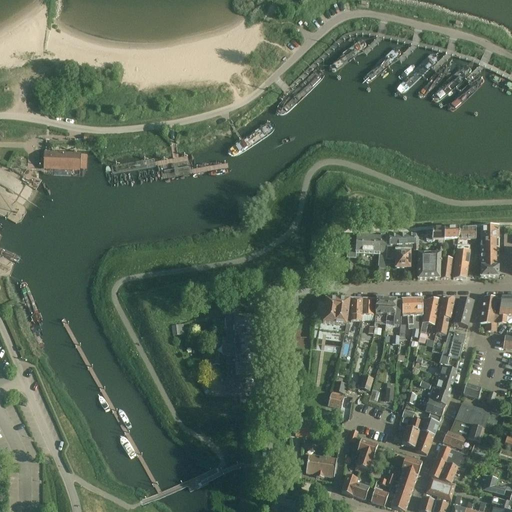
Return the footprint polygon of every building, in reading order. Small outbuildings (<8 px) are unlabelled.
[(328,71),(335,78),(372,43),(365,36),(328,71)] [(390,47),(383,39),(345,74),(352,82),(390,47)] [(366,75),(372,82),(407,50),(401,43),(366,75)] [(426,56),(418,47),(379,84),(387,93),(426,56)] [(391,93),(398,101),(442,59),(435,52),(391,93)] [(459,64),(452,56),(409,95),(416,103),(459,64)] [(440,92),(446,98),(477,68),(471,62),(440,92)] [(319,65),(274,109),(283,118),(327,73),(319,65)] [(492,75),(484,68),(457,95),(464,103),(492,75)] [(511,90),(511,81),(493,72),(490,80),(511,90)] [(278,127),(271,117),(225,148),(232,158),(278,127)] [(41,153),(41,176),(86,177),(86,154),(41,153)] [(490,240),(498,240),(499,227),(489,228),(490,240)] [(459,229),(458,241),(460,241),(460,242),(476,241),(476,228),(459,229)] [(490,240),(489,228),(480,228),(480,240),(489,240),(490,240)] [(444,230),(444,241),(458,241),(459,229),(444,230)] [(433,241),(437,241),(437,245),(444,245),(444,241),(444,230),(427,230),(427,242),(433,242),(433,241)] [(386,248),(386,237),(387,235),(381,235),(380,239),(356,238),(356,240),(352,240),(352,244),(348,244),(346,259),(355,260),(356,255),(379,257),(377,271),(378,271),(377,283),(383,282),(384,272),(385,261),(385,260),(386,248)] [(413,245),(414,249),(414,251),(418,251),(418,235),(386,237),(386,248),(390,248),(390,247),(390,246),(399,246),(413,245)] [(489,240),(480,240),(480,279),(489,279),(489,240)] [(498,279),(498,276),(498,240),(490,240),(489,240),(489,279),(498,279)] [(410,270),(410,249),(412,249),(412,246),(399,247),(399,251),(392,251),(391,247),(390,247),(390,248),(386,248),(385,260),(395,260),(395,269),(410,270)] [(466,280),(466,279),(469,252),(469,247),(457,247),(453,280),(466,280)] [(428,281),(428,255),(417,255),(417,281),(428,281)] [(440,281),(450,280),(452,260),(442,260),(440,281)] [(22,272),(13,276),(30,319),(39,315),(22,272)] [(482,314),(480,325),(486,325),(486,333),(496,333),(496,325),(492,325),(492,323),(498,324),(499,318),(499,315),(494,314),(496,299),(484,299),(482,314)] [(499,318),(498,324),(505,324),(506,318),(508,318),(508,317),(511,316),(511,299),(501,299),(499,315),(499,318)] [(326,300),(325,310),(323,324),(346,328),(348,310),(350,301),(326,300)] [(385,332),(385,328),(385,327),(386,317),(387,301),(376,300),(376,310),(374,321),(380,322),(379,327),(379,332),(385,332)] [(420,333),(421,334),(425,334),(427,325),(434,326),(439,300),(427,301),(420,333)] [(455,300),(441,300),(435,335),(445,337),(448,320),(451,321),(452,310),(455,300)] [(460,300),(457,309),(456,313),(471,316),(474,303),(467,302),(460,300)] [(351,311),(350,317),(350,323),(362,323),(362,321),(362,301),(351,301),(351,311)] [(374,301),(362,301),(362,321),(364,321),(373,322),(374,311),(374,301)] [(386,317),(385,327),(385,328),(393,329),(393,328),(399,328),(401,302),(387,301),(386,317)] [(408,330),(412,330),(412,301),(402,302),(403,312),(402,318),(407,318),(408,330)] [(422,301),(412,301),(412,330),(418,330),(417,324),(417,317),(422,317),(422,301)] [(238,308),(222,309),(222,316),(228,315),(228,318),(226,318),(227,332),(230,332),(230,340),(233,340),(233,342),(235,342),(235,338),(250,338),(250,318),(236,318),(236,315),(238,315),(238,308)] [(467,329),(471,316),(456,313),(453,325),(458,327),(467,329)] [(173,337),(181,336),(180,326),(171,327),(173,337)] [(465,337),(456,334),(449,332),(445,345),(462,349),(465,337)] [(420,334),(418,344),(424,345),(427,335),(420,334)] [(222,346),(223,350),(223,357),(230,356),(230,350),(235,349),(235,358),(251,358),(252,357),(251,338),(250,338),(235,338),(235,342),(233,342),(233,340),(230,340),(218,340),(218,344),(220,346),(222,346)] [(511,350),(511,338),(505,338),(504,340),(503,350),(511,350)] [(445,345),(439,365),(440,365),(447,368),(449,359),(458,361),(458,362),(459,362),(462,349),(445,345)] [(236,378),(242,378),(252,377),(251,358),(235,358),(226,358),(226,366),(235,366),(236,378)] [(447,368),(440,365),(437,373),(435,374),(434,377),(436,378),(453,383),(457,371),(447,368)] [(362,377),(359,388),(370,392),(373,380),(362,377)] [(453,383),(436,378),(433,389),(450,395),(453,383)] [(242,380),(225,380),(225,395),(242,394),(242,380)] [(335,383),(333,393),(343,395),(346,385),(335,383)] [(387,384),(387,390),(385,402),(391,403),(393,385),(387,384)] [(478,401),(481,391),(466,386),(463,397),(478,401)] [(450,395),(433,389),(432,389),(430,395),(428,401),(445,407),(450,395)] [(408,393),(406,404),(411,405),(414,395),(408,393)] [(331,396),(328,407),(341,410),(343,399),(331,396)] [(445,407),(428,401),(424,413),(429,415),(441,419),(445,407)] [(489,413),(462,405),(455,421),(471,427),(471,426),(484,430),(487,422),(489,413)] [(422,422),(412,419),(414,414),(404,411),(402,418),(412,422),(409,429),(417,432),(414,441),(416,442),(430,447),(434,437),(419,432),(422,422)] [(419,432),(434,437),(441,419),(429,415),(427,420),(423,419),(422,422),(419,432)] [(449,434),(465,439),(480,444),(482,435),(493,438),(494,434),(484,430),(471,426),(471,427),(455,421),(449,434)] [(314,427),(296,424),(295,437),(313,440),(314,427)] [(403,440),(395,438),(393,443),(414,449),(416,442),(414,441),(417,432),(409,429),(407,428),(403,440)] [(352,431),(348,442),(354,444),(358,433),(352,431)] [(460,450),(465,439),(449,434),(448,433),(443,444),(460,450)] [(360,454),(373,459),(377,447),(361,441),(357,453),(360,454)] [(416,442),(414,449),(416,450),(416,452),(426,457),(430,447),(416,442)] [(464,452),(463,455),(456,453),(450,451),(441,447),(436,460),(458,468),(465,471),(470,458),(471,455),(464,452)] [(474,447),(472,454),(478,456),(480,449),(474,447)] [(511,454),(498,450),(497,453),(499,454),(497,459),(510,463),(510,462),(511,462),(511,454)] [(356,467),(361,469),(366,471),(368,472),(373,459),(360,454),(356,467)] [(334,479),(337,461),(308,457),(306,475),(316,477),(316,479),(323,480),(324,478),(334,479)] [(418,477),(422,465),(405,459),(401,471),(403,472),(403,471),(418,476),(417,477),(418,477)] [(428,478),(431,479),(451,484),(458,468),(458,469),(458,468),(436,460),(428,478)] [(413,489),(417,477),(418,476),(403,471),(403,472),(399,484),(413,489)] [(509,503),(511,504),(511,493),(505,491),(495,489),(497,481),(491,479),(487,478),(487,477),(483,476),(482,481),(486,482),(483,492),(506,498),(511,499),(509,503)] [(357,481),(347,477),(341,494),(352,498),(352,497),(355,485),(356,485),(357,481)] [(426,495),(436,498),(451,502),(456,486),(451,484),(431,479),(426,495)] [(413,489),(399,484),(395,496),(409,501),(413,489)] [(355,485),(352,497),(365,502),(369,490),(356,485),(355,485)] [(374,491),(374,492),(370,504),(384,508),(388,498),(388,496),(374,491)] [(405,511),(409,501),(395,496),(388,494),(388,496),(388,498),(393,500),(390,509),(399,511),(405,511)] [(494,505),(493,510),(501,511),(502,511),(504,507),(511,509),(511,504),(509,503),(503,501),(496,499),(493,498),(491,504),(494,505)] [(433,511),(436,503),(422,499),(418,511),(433,511)] [(447,511),(448,511),(449,506),(436,503),(433,511),(447,511)]
